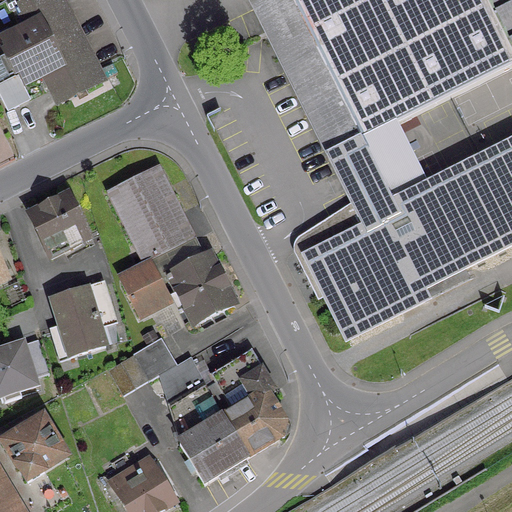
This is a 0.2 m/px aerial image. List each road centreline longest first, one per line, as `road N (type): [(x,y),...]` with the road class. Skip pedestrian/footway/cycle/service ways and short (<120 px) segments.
road 1 (residential): [(174,96),(338,426)]
road 2 (residential): [(174,96),(0,185)]
road 3 (residential): [(511,339),(387,411),(338,426)]
road 4 (residential): [(338,426),(247,511)]
